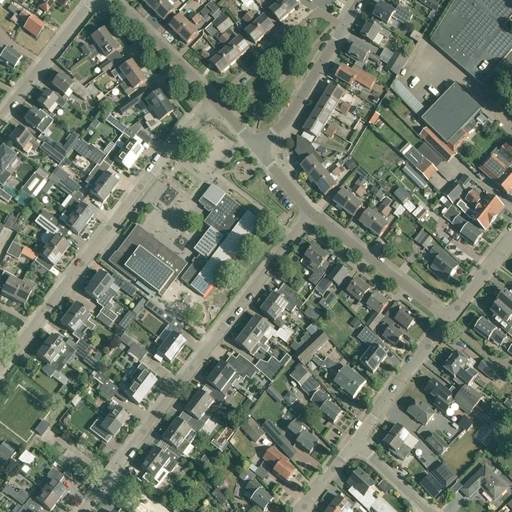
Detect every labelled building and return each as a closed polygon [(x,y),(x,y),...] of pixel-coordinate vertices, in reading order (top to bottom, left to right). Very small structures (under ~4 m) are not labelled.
[(55,2),(52,0),(44,0),(39,8),(46,13),(55,2)] [(52,0),(55,2),(63,8),(69,0),(52,0)] [(164,1),(163,0),(148,0),(145,3),(154,12),(164,1)] [(276,0),(268,0),(271,3),(269,4),(273,8),(270,11),(280,22),(289,14),(276,0)] [(276,0),(289,14),(298,6),(292,0),(276,0)] [(436,12),(440,6),(430,0),(420,0),(419,2),(436,12)] [(511,0),(456,0),(431,42),(479,83),(482,86),(486,81),(493,73),(498,66),(502,62),(503,61),(511,50),(511,35),(503,28),(511,17),(511,0)] [(173,10),(164,1),(154,12),(163,21),(173,10)] [(208,7),(212,12),(210,15),(215,19),(222,13),(217,8),(212,3),(208,7)] [(407,26),(412,16),(398,7),(395,12),(380,4),(373,16),(388,24),(392,17),(407,26)] [(16,23),(19,18),(26,23),(22,28),(36,38),(45,26),(31,16),(30,17),(23,12),(20,9),(19,11),(11,5),(7,10),(14,15),(10,21),(17,26),(18,25),(16,23)] [(254,8),(259,15),(264,11),(258,5),(254,8)] [(251,12),(247,16),(252,21),(256,18),(251,12)] [(191,21),(196,15),(193,13),(188,18),(191,21)] [(223,14),(211,24),(219,32),(221,36),(229,29),(233,25),(223,14)] [(177,35),(188,24),(179,15),(168,27),(177,35)] [(196,15),(191,21),(195,25),(200,19),(196,15)] [(248,25),(252,21),(247,16),(242,19),(248,25)] [(254,24),(265,36),(274,28),(264,16),(254,24)] [(387,39),(390,34),(381,28),(381,29),(369,23),(361,37),(373,44),(379,34),(387,39)] [(197,33),(188,24),(177,35),(187,44),(197,33)] [(219,32),(211,24),(205,30),(212,38),(219,32)] [(265,36),(254,24),(245,32),(256,44),(265,36)] [(98,49),(110,40),(102,30),(91,39),(98,49)] [(239,38),(233,43),(229,46),(240,58),(249,50),(239,38)] [(110,40),(98,49),(99,50),(102,53),(106,59),(117,51),(110,40)] [(0,55),(2,57),(0,58),(0,61),(13,70),(22,58),(7,48),(0,43),(0,55)] [(88,56),(93,53),(86,44),(80,49),(86,57),(88,56)] [(370,53),(356,44),(352,51),(350,49),(346,56),(357,63),(354,66),(361,70),(365,65),(363,64),(367,58),(369,59),(378,64),(380,60),(370,53)] [(208,62),(212,57),(204,52),(198,48),(194,45),(191,49),(195,52),(201,56),(208,62)] [(229,46),(220,54),(230,66),(240,58),(229,46)] [(381,54),(402,67),(407,58),(396,51),(394,55),(384,49),(381,54)] [(99,50),(93,53),(88,56),(89,58),(86,59),(89,63),(102,53),(99,50)] [(502,62),(510,69),(511,66),(511,50),(503,61),(502,62)] [(230,66),(220,54),(211,63),(221,75),(230,66)] [(402,67),(381,54),(379,57),(381,59),(380,61),(387,66),(385,69),(396,76),(402,67)] [(66,57),(63,64),(70,67),(74,60),(66,57)] [(103,74),(113,67),(108,62),(99,68),(103,74)] [(126,80),(138,72),(131,62),(121,69),(119,67),(110,73),(114,78),(121,73),(126,80)] [(370,90),(376,80),(354,66),(351,72),(342,66),(335,78),(350,87),(355,81),(370,90)] [(138,72),(126,80),(126,81),(121,84),(125,91),(124,92),(128,97),(137,91),(136,89),(145,82),(138,72)] [(90,94),(84,88),(74,79),(71,83),(60,75),(51,86),(64,96),(69,90),(77,97),(78,96),(84,101),(90,94)] [(90,85),(85,90),(95,99),(100,94),(90,85)] [(324,97),(348,111),(351,107),(345,103),(344,103),(341,101),(345,94),(331,85),(324,97)] [(447,146),(462,129),(481,110),(455,85),(429,113),(421,121),(428,128),(445,145),(447,146)] [(152,113),(166,103),(158,93),(152,97),(145,89),(117,111),(122,117),(138,105),(142,111),(148,107),(152,113)] [(62,109),(67,103),(56,95),(54,99),(46,93),(37,104),(47,112),(54,103),(62,109)] [(324,97),(317,108),(331,117),(335,110),(339,112),(345,116),(348,111),(324,97)] [(117,107),(107,98),(102,104),(110,114),(117,107)] [(152,113),(143,119),(147,124),(153,120),(156,125),(173,113),(166,103),(152,113)] [(366,103),(358,116),(370,123),(377,109),(366,103)] [(135,136),(128,130),(109,116),(111,114),(103,108),(100,112),(105,117),(103,120),(123,135),(118,141),(125,146),(121,151),(135,162),(142,152),(130,143),(135,136)] [(331,117),(317,108),(310,119),(324,128),(331,117)] [(42,136),(47,130),(51,125),(53,122),(39,111),(37,114),(32,111),(24,121),(35,130),(42,136)] [(310,119),(303,131),(317,139),(321,133),(325,135),(331,139),(334,134),(328,130),(327,131),(324,129),(324,128),(310,119)] [(362,135),(364,131),(368,124),(360,119),(354,130),(362,135)] [(128,130),(135,136),(147,146),(151,140),(139,131),(141,129),(136,125),(128,130)] [(331,126),(328,130),(334,134),(337,129),(331,126)] [(445,145),(428,128),(420,136),(448,163),(454,156),(444,146),(445,145)] [(27,155),(31,149),(35,152),(39,146),(31,140),(31,139),(18,129),(9,141),(23,151),(27,155)] [(462,129),(447,146),(446,146),(453,153),(469,136),(462,129)] [(55,152),(64,159),(78,141),(73,137),(70,135),(61,146),(58,144),(53,150),(55,152)] [(296,150),(302,156),(304,154),(307,158),(320,147),(311,144),(297,136),(296,150)] [(39,149),(40,150),(46,155),(50,158),(55,152),(53,150),(44,144),(39,149)] [(416,170),(426,160),(409,144),(399,154),(416,170)] [(497,186),(507,194),(511,188),(511,173),(510,171),(509,172),(507,169),(510,165),(511,166),(511,164),(511,150),(506,145),(499,153),(501,154),(495,162),(489,157),(479,170),(482,173),(497,186)] [(107,157),(103,162),(110,168),(115,162),(128,172),(135,162),(121,151),(115,146),(114,146),(115,147),(108,155),(106,157),(107,157)] [(15,158),(3,148),(0,151),(0,184),(2,186),(11,176),(5,171),(15,158)] [(94,148),(90,153),(103,162),(107,157),(106,157),(94,148)] [(103,162),(90,153),(86,158),(96,166),(98,168),(103,162)] [(309,177),(320,167),(324,163),(319,156),(314,160),(312,157),(300,167),(309,177)] [(426,160),(416,170),(426,180),(436,170),(426,160)] [(92,172),(88,177),(110,194),(118,184),(105,174),(110,168),(103,162),(98,168),(96,166),(92,172)] [(320,167),(309,177),(317,187),(338,169),(334,165),(329,170),(325,173),(320,167)] [(47,180),(51,176),(43,169),(39,173),(47,180)] [(338,169),(317,187),(325,196),(337,186),(333,182),(337,179),(336,178),(342,173),(338,169)] [(44,181),(35,174),(21,191),(30,198),(44,181)] [(56,186),(60,189),(72,199),(76,194),(64,184),(64,183),(60,180),(60,181),(52,175),(46,182),(50,185),(56,186)] [(110,194),(88,177),(84,182),(90,187),(92,185),(94,187),(89,194),(103,204),(110,194)] [(68,179),(64,183),(64,184),(76,194),(80,188),(68,179)] [(455,184),(449,190),(458,199),(464,193),(455,184)] [(203,224),(210,229),(193,251),(199,256),(180,280),(203,298),(260,223),(211,186),(198,203),(211,214),(203,224)] [(351,192),(355,195),(360,189),(356,186),(351,192)] [(360,198),(365,192),(360,189),(355,195),(360,198)] [(380,201),(387,193),(381,189),(375,197),(380,201)] [(496,216),(503,207),(489,196),(488,197),(485,195),(483,197),(474,189),(469,195),(496,216)] [(0,198),(7,203),(11,198),(1,190),(0,191),(0,198)] [(458,199),(449,190),(444,195),(453,204),(458,199)] [(343,211),(353,198),(343,191),(334,203),(343,211)] [(496,216),(469,195),(465,200),(475,208),(472,211),(477,216),(479,213),(491,224),(497,217),(496,216)] [(363,206),(353,198),(343,211),(353,218),(363,206)] [(387,199),(382,206),(377,212),(381,215),(386,209),(392,202),(387,199)] [(66,211),(85,226),(93,216),(80,206),(81,205),(74,200),(70,205),(66,211)] [(477,216),(472,211),(471,212),(465,207),(466,206),(460,202),(456,206),(462,211),(461,212),(470,219),(485,231),(489,225),(490,226),(491,224),(479,213),(477,216)] [(399,219),(405,211),(400,206),(394,215),(399,219)] [(452,224),(462,232),(460,236),(473,247),(483,235),(469,224),(469,225),(458,217),(460,214),(455,211),(456,210),(451,206),(443,217),(452,224)] [(379,218),(384,223),(387,219),(386,218),(391,212),(386,209),(381,215),(379,218)] [(85,226),(66,211),(63,215),(69,220),(65,225),(64,226),(78,236),(79,235),(81,236),(85,232),(82,230),(85,226)] [(379,218),(369,211),(360,223),(369,231),(379,218)] [(40,217),(57,229),(61,224),(48,214),(47,215),(43,212),(41,215),(40,217)] [(57,229),(40,217),(36,222),(52,235),(57,229)] [(384,223),(379,218),(369,231),(379,238),(389,226),(384,223)] [(137,226),(116,254),(115,253),(108,262),(134,283),(137,279),(162,298),(187,265),(137,226)] [(416,242),(419,245),(425,250),(430,253),(438,259),(431,268),(447,280),(458,266),(430,244),(433,240),(427,235),(424,238),(421,236),(416,242)] [(53,236),(46,246),(61,258),(69,248),(53,236)] [(12,243),(9,249),(20,255),(24,249),(12,243)] [(61,258),(46,246),(34,262),(42,268),(46,262),(53,268),(61,258)] [(324,274),(323,273),(329,265),(324,261),(327,258),(313,247),(305,257),(312,263),(308,268),(314,273),(308,282),(315,287),(324,274)] [(20,255),(9,249),(6,254),(18,260),(20,255)] [(42,268),(34,262),(30,267),(45,279),(49,273),(42,268)] [(338,266),(328,279),(325,277),(315,291),(323,297),(333,283),(339,287),(349,274),(345,271),(346,269),(341,265),(339,267),(338,266)] [(21,284),(15,281),(16,279),(4,272),(0,279),(0,289),(3,291),(1,295),(13,301),(21,284)] [(92,283),(105,293),(112,299),(115,294),(108,289),(112,284),(119,289),(120,287),(132,297),(136,292),(114,275),(109,281),(99,273),(92,283)] [(23,279),(21,284),(13,301),(24,307),(31,293),(33,294),(37,286),(23,279)] [(359,303),(369,290),(357,280),(349,291),(345,288),(338,297),(345,304),(350,296),(359,303)] [(105,293),(92,283),(84,293),(97,303),(96,304),(103,310),(104,309),(109,312),(113,307),(109,304),(112,299),(105,293)] [(288,297),(295,304),(300,297),(284,285),(280,290),(286,295),(288,298),(288,297)] [(511,313),(511,298),(505,292),(497,301),(498,303),(499,302),(511,313)] [(327,311),(338,297),(332,293),(325,301),(323,299),(319,305),(327,311)] [(274,294),(267,303),(281,314),(285,309),(292,314),(297,307),(295,304),(288,297),(288,298),(286,295),(282,300),(274,294)] [(371,332),(376,326),(382,318),(379,315),(388,304),(376,295),(367,306),(375,313),(365,325),(371,332)] [(139,315),(150,302),(144,298),(134,311),(139,315)] [(511,313),(499,302),(498,303),(491,311),(495,315),(491,320),(507,334),(511,328),(511,323),(509,321),(511,317),(511,313)] [(267,303),(261,312),(275,322),(277,324),(276,325),(281,329),(280,331),(290,338),(294,333),(284,326),(285,324),(281,321),(278,319),(281,314),(267,303)] [(88,330),(91,332),(95,327),(87,321),(91,317),(75,305),(68,314),(88,330)] [(165,344),(178,354),(185,344),(179,340),(183,335),(175,330),(179,325),(161,310),(160,311),(154,307),(150,311),(156,315),(171,327),(167,332),(171,335),(165,344)] [(109,312),(104,309),(103,310),(100,314),(112,324),(115,326),(119,320),(116,318),(109,312)] [(408,330),(415,320),(403,311),(396,320),(387,313),(384,317),(400,330),(402,326),(408,330)] [(88,330),(68,314),(60,324),(73,334),(72,336),(79,341),(75,345),(88,355),(92,350),(80,341),(88,330)] [(108,329),(112,324),(100,314),(96,319),(108,329)] [(257,317),(250,326),(269,341),(272,336),(275,339),(278,338),(276,336),(278,333),(274,330),(257,317)] [(500,346),(506,338),(496,330),(483,320),(475,331),(488,341),(490,338),(495,342),(494,343),(498,346),(499,345),(500,346)] [(394,347),(402,337),(391,328),(385,323),(380,329),(387,333),(383,338),(394,347)] [(250,326),(243,335),(261,348),(260,349),(267,354),(267,353),(270,349),(265,346),(269,341),(250,326)] [(374,347),(361,364),(360,364),(373,374),(387,357),(381,352),(385,348),(366,329),(370,334),(365,341),(374,347)] [(278,333),(276,336),(278,338),(286,343),(290,338),(280,331),(278,333)] [(325,336),(321,332),(320,331),(309,342),(315,347),(312,350),(314,351),(311,353),(313,355),(322,346),(319,342),(325,336)] [(131,349),(143,358),(147,353),(123,335),(119,340),(128,347),(130,349),(131,349)] [(238,337),(235,342),(237,344),(236,344),(251,355),(253,357),(256,353),(257,354),(260,349),(261,348),(243,335),(240,339),(238,337)] [(65,345),(64,347),(51,337),(44,346),(64,362),(70,354),(72,356),(74,353),(71,351),(72,350),(65,345)] [(178,354),(165,344),(158,339),(154,344),(161,349),(157,354),(158,354),(154,359),(160,364),(164,359),(171,364),(178,354)] [(303,348),(307,344),(304,340),(299,345),(303,348)] [(307,344),(303,348),(294,357),(302,365),(310,357),(313,355),(311,353),(314,351),(312,350),(315,347),(309,342),(307,344)] [(88,355),(75,345),(72,350),(71,351),(74,353),(84,360),(88,355)] [(64,362),(44,346),(36,356),(49,366),(48,367),(55,373),(51,377),(64,387),(68,381),(56,372),(59,367),(64,362)] [(130,349),(128,347),(124,352),(127,354),(126,354),(139,364),(143,358),(131,349),(130,349)] [(451,357),(449,360),(474,380),(477,375),(469,369),(465,366),(470,359),(462,353),(460,356),(456,353),(453,357),(451,357)] [(215,373),(229,384),(232,386),(238,379),(236,378),(238,375),(244,380),(255,366),(240,356),(230,369),(222,363),(215,373)] [(329,360),(325,365),(359,391),(366,383),(347,367),(344,371),(332,361),(331,362),(329,360)] [(474,380),(449,360),(446,363),(446,365),(443,369),(459,382),(460,382),(467,388),(474,380)] [(502,376),(498,373),(499,371),(485,360),(478,369),(492,380),(496,383),(502,376)] [(359,391),(325,365),(323,363),(320,367),(325,371),(324,372),(336,381),(333,385),(352,400),(359,391)] [(130,379),(149,393),(156,383),(145,375),(148,370),(141,365),(130,379)] [(267,370),(277,378),(281,372),(271,365),(267,370)] [(311,378),(304,372),(300,367),(290,376),(295,381),(301,387),(300,388),(310,398),(320,387),(311,378)] [(277,378),(267,370),(263,375),(272,383),(277,378)] [(229,384),(215,373),(207,382),(215,388),(211,393),(223,402),(227,398),(222,394),(229,384)] [(149,393),(130,379),(127,376),(124,380),(132,386),(125,396),(139,406),(149,393)] [(102,386),(115,395),(118,390),(106,381),(102,386)] [(425,391),(440,403),(437,408),(445,415),(453,405),(451,403),(455,398),(433,381),(425,391)] [(115,395),(102,386),(98,391),(111,401),(115,395)] [(464,389),(460,394),(476,406),(482,398),(473,391),(471,394),(464,389)] [(200,391),(193,401),(207,413),(215,403),(220,407),(223,402),(211,393),(208,398),(200,391)] [(322,410),(320,414),(333,425),(342,413),(329,403),(330,401),(319,392),(311,402),(322,410)] [(77,407),(87,400),(83,394),(73,401),(77,407)] [(476,406),(460,394),(454,402),(469,415),(476,406)] [(207,413),(193,401),(185,411),(193,417),(189,422),(201,431),(205,426),(200,422),(207,413)] [(435,414),(417,401),(408,412),(425,426),(435,414)] [(108,418),(122,428),(129,419),(122,413),(123,411),(112,402),(112,403),(107,409),(112,413),(108,418)] [(122,428),(108,418),(103,425),(99,422),(97,422),(90,431),(108,444),(113,437),(114,438),(122,428)] [(178,420),(170,430),(185,441),(192,431),(198,435),(201,431),(189,422),(186,426),(178,420)] [(265,435),(251,420),(242,428),(256,443),(265,435)] [(299,440),(296,445),(309,455),(319,443),(306,433),(309,430),(297,420),(288,431),(299,440)] [(282,451),(290,444),(269,421),(262,428),(282,451)] [(49,427),(43,422),(35,432),(42,437),(49,427)] [(397,426),(391,435),(411,451),(416,445),(414,444),(417,441),(410,435),(397,426)] [(185,441),(170,430),(163,440),(171,446),(167,450),(179,459),(185,463),(188,459),(182,454),(190,445),(185,441)] [(448,448),(434,434),(427,441),(441,456),(448,448)] [(391,435),(384,444),(396,454),(395,455),(403,461),(411,451),(391,435)] [(221,447),(213,441),(211,444),(222,452),(228,444),(225,442),(221,447)] [(148,458),(164,470),(169,474),(171,473),(176,467),(176,464),(175,464),(179,459),(167,450),(164,455),(155,448),(148,458)] [(280,472),(287,464),(288,461),(272,448),(264,459),(276,469),(280,472)] [(28,461),(35,456),(31,451),(25,456),(28,461)] [(164,470),(148,458),(140,468),(148,474),(145,478),(156,487),(160,483),(156,480),(164,470)] [(280,472),(276,469),(273,473),(286,484),(296,472),(287,464),(280,472)] [(443,464),(432,473),(446,488),(456,478),(443,464)] [(495,501),(507,489),(485,467),(461,491),(469,499),(481,488),(495,501)] [(239,478),(249,486),(246,490),(255,497),(251,503),(262,511),(264,511),(273,500),(260,491),(262,488),(253,481),(256,477),(246,469),(239,478)] [(51,481),(56,486),(58,484),(62,479),(63,477),(57,473),(51,471),(47,476),(47,478),(46,480),(49,483),(51,481)] [(353,477),(348,483),(358,492),(353,497),(368,511),(371,508),(375,511),(393,511),(379,498),(376,501),(370,496),(374,492),(371,490),(375,486),(359,471),(358,472),(356,472),(354,472),(353,473),(353,476),(353,477)] [(435,499),(443,491),(430,476),(421,484),(435,499)] [(40,488),(43,491),(58,502),(65,493),(56,486),(51,481),(49,483),(46,480),(40,488)] [(222,506),(228,500),(218,489),(212,495),(222,506)] [(50,511),(58,502),(43,491),(39,496),(33,491),(29,496),(21,490),(17,495),(28,503),(31,498),(49,511),(50,511)] [(28,503),(17,495),(14,499),(24,507),(28,503)] [(330,507),(336,511),(347,511),(350,509),(351,510),(355,505),(348,500),(346,503),(338,498),(330,507)]
